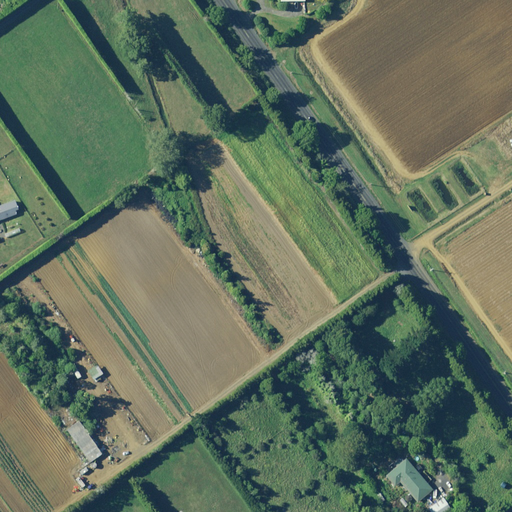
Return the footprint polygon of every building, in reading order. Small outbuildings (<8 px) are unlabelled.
[(82,377),(75,364),(71,366),(78,379),(82,377)] [(104,373),(98,365),(88,371),(97,383),(101,380),(99,377),(104,373)] [(103,454),(80,421),(67,430),(90,463),(103,454)] [(434,490),(407,458),(402,462),(400,459),(394,463),(397,467),(386,476),(396,487),(401,482),(418,503),(434,490)] [(450,511),(453,511),(445,498),(424,511),(450,511)] [(406,500),(402,504),(406,508),(410,503),(406,500)]
